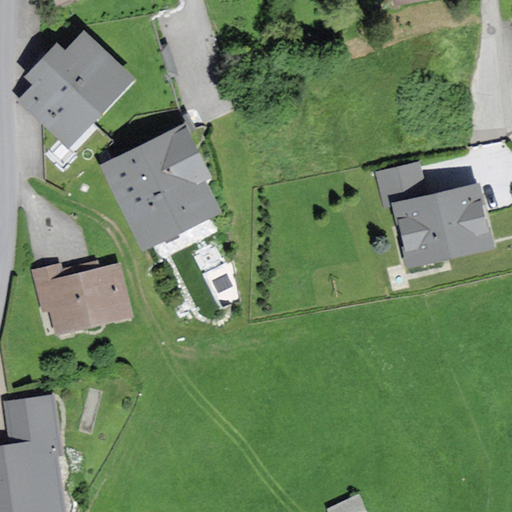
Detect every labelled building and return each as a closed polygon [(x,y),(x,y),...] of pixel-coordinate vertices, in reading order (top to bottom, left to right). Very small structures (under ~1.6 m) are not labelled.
[(24,82),(32,90),(20,103),(70,150),(133,84),(83,37),(65,57),(56,48),(24,82)] [(318,57),(251,70),(266,145),(345,130),(332,68),(320,70),(318,57)] [(409,79),(380,99),(394,120),(423,100),(409,79)] [(179,136),(112,169),(145,236),(205,206),(192,179),(199,176),(179,136)] [(414,168),(382,175),(389,205),(401,202),(414,255),(482,239),(472,195),(423,207),(414,168)] [(96,276),(93,265),(79,268),(82,279),(61,285),(57,269),(34,274),(42,305),(56,301),(61,322),(120,307),(112,272),(96,276)] [(0,511),(36,511),(48,510),(43,475),(54,473),(51,452),(56,451),(49,403),(16,408),(23,453),(0,456),(0,511)] [(361,511),(356,499),(332,510),(332,511),(361,511)]
